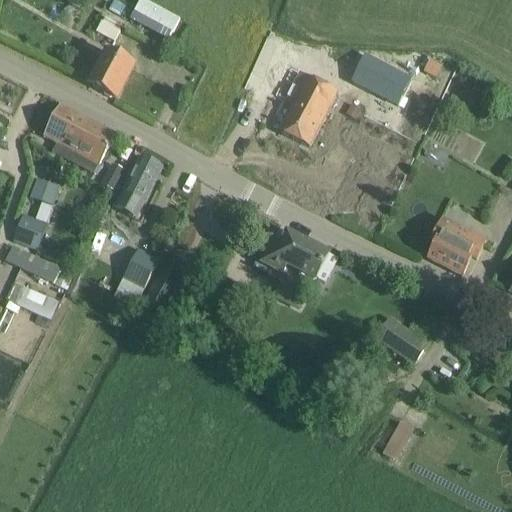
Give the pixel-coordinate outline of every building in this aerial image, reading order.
[(84,0),(74,0),(71,6),(82,12),(87,1),(84,0)] [(152,22),(147,30),(169,42),(180,21),(141,0),(136,10),(134,13),(152,22)] [(121,27),(101,15),(94,25),(98,28),(95,33),(116,44),(122,34),(118,32),(121,27)] [(117,100),(129,78),(134,67),(108,53),(90,86),(117,100)] [(398,107),(411,81),(366,59),(352,84),(398,107)] [(420,63),(416,73),(426,77),(430,67),(420,63)] [(300,75),(286,102),(293,106),(279,133),(310,149),(338,95),(300,75)] [(69,164),(73,156),(74,154),(62,149),(69,134),(86,142),(96,125),(62,106),(45,138),(58,145),(52,155),(64,161),(69,164)] [(62,149),(74,154),(99,168),(107,154),(116,136),(96,125),(86,142),(69,134),(62,149)] [(142,158),(133,176),(124,196),(132,199),(130,202),(143,208),(144,204),(146,205),(153,187),(162,169),(142,158)] [(102,187),(114,193),(125,171),(113,165),(102,187)] [(31,202),(42,205),(48,187),(37,183),(31,202)] [(60,191),(48,187),(42,205),(53,208),(60,191)] [(363,201),(349,195),(343,209),(356,215),(363,201)] [(24,216),(16,237),(13,243),(38,252),(49,225),(24,216)] [(436,246),(432,255),(428,261),(462,278),(472,259),(477,262),(486,243),(443,221),(431,244),(436,246)] [(268,250),(261,266),(260,267),(283,278),(288,266),(302,272),(300,276),(316,283),(321,272),(330,254),(286,232),(276,254),(268,250)] [(48,246),(43,257),(65,267),(70,256),(48,246)] [(74,277),(13,248),(6,264),(67,293),(74,277)] [(139,251),(124,279),(145,290),(160,262),(139,251)] [(150,291),(140,309),(141,309),(162,320),(165,322),(174,304),(172,302),(191,266),(169,254),(150,291)] [(17,283),(8,302),(51,323),(60,304),(17,283)] [(397,325),(383,346),(414,367),(428,345),(397,325)] [(356,341),(343,343),(347,361),(360,358),(356,341)] [(400,424),(383,456),(396,463),(414,432),(400,424)]
